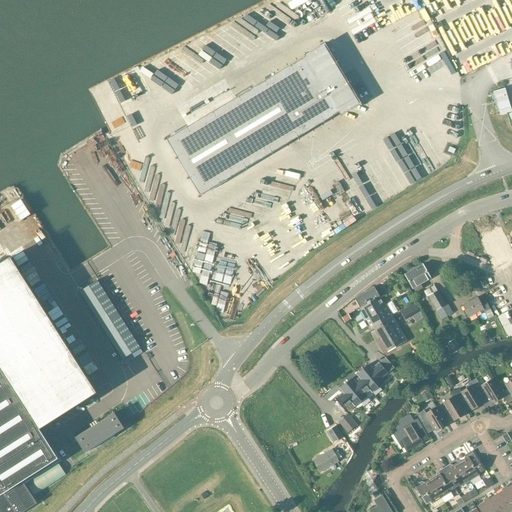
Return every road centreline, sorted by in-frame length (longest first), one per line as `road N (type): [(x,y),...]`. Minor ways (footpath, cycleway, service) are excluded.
road 1 (tertiary): [(216,391),(257,334),(340,260),(435,199),(511,166)]
road 2 (unclassified): [(226,397),(411,248),(479,208),(511,199)]
road 3 (unknown): [(437,92),(404,144),(205,258)]
road 4 (unknown): [(437,92),(409,50),(349,57),(331,31),(320,29),(244,74)]
road 5 (residential): [(408,511),(388,477),(476,427),(511,423)]
road 6 (tertiary): [(84,511),(205,409)]
